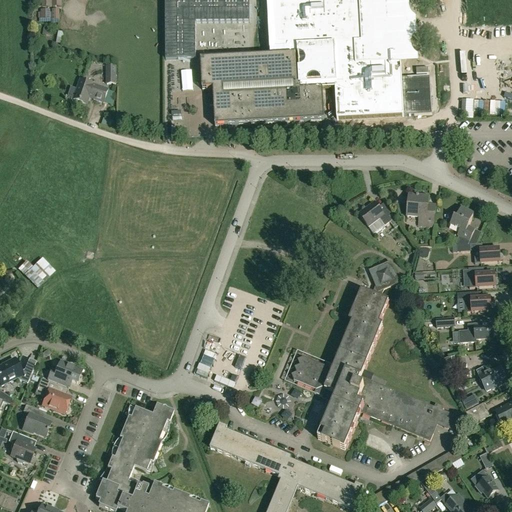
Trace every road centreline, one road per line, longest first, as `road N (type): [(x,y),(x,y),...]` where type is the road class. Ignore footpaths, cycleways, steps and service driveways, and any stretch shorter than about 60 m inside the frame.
road 1 (residential): [(104,366),(152,387),(176,381),(259,165)]
road 2 (residential): [(259,165),(404,160),(433,174)]
road 3 (track): [(162,149),(0,97)]
road 4 (residential): [(75,489),(65,467),(104,366)]
